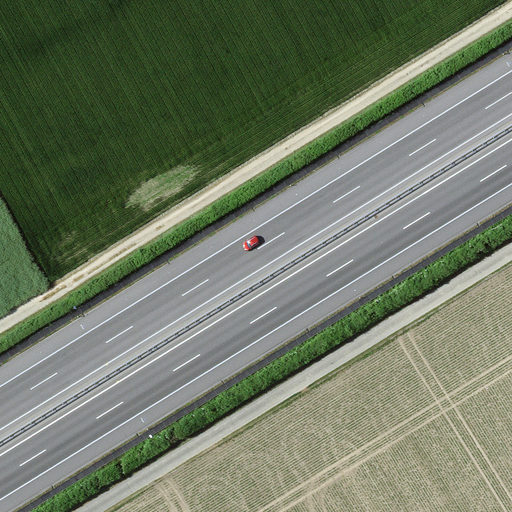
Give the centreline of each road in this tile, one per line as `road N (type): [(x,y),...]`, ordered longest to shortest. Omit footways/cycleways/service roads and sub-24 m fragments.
road 1 (track): [(511,8),(0,325)]
road 2 (motorway): [(511,92),(0,408)]
road 3 (motorway): [(0,477),(511,161)]
road 4 (track): [(511,250),(88,511)]
